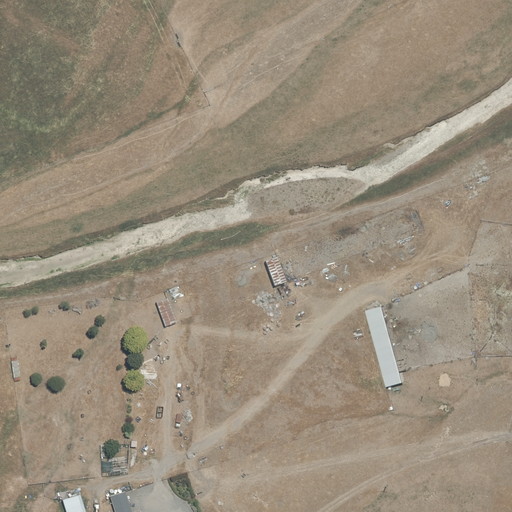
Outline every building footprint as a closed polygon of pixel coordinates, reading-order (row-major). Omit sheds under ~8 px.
[(288,282),(280,257),(268,261),(276,286),(288,282)] [(179,322),(171,298),(158,302),(167,326),(179,322)] [(406,382),(386,305),(369,310),(390,386),(406,382)] [(132,511),(127,492),(112,496),(116,511),(132,511)] [(87,511),(82,494),(65,499),(68,511),(87,511)]
